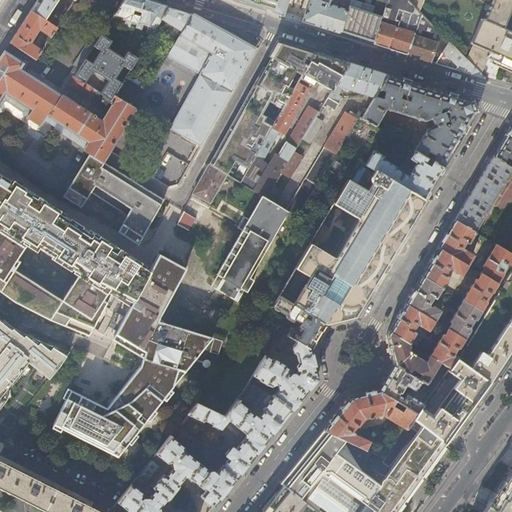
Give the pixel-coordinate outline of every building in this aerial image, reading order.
[(37,0),(31,11),(45,21),(59,0),(71,0),(74,1),(74,0),(37,0)] [(161,20),(169,7),(148,0),(124,0),(115,14),(124,18),(122,24),(129,26),(131,22),(133,23),(132,25),(136,26),(137,24),(138,24),(139,22),(149,26),(145,33),(142,32),(137,39),(147,42),(161,20)] [(241,0),(252,3),(273,10),(276,0),(241,0)] [(340,34),(341,31),(347,10),(331,5),(332,0),(276,0),(273,10),(273,12),(284,16),(288,0),(311,0),(308,11),(305,10),(302,21),(326,29),(340,34)] [(414,36),(422,14),(418,10),(407,0),(387,0),(382,19),(375,41),(374,44),(390,49),(407,54),(414,36)] [(511,21),(505,18),(511,2),(511,0),(407,0),(418,10),(422,0),(478,0),(488,5),(465,57),(481,73),(487,58),(511,68),(511,21)] [(191,13),(191,14),(183,12),(172,8),(169,7),(161,20),(183,32),(187,25),(190,26),(192,13),(191,13)] [(348,7),(347,10),(341,31),(356,36),(375,41),(382,19),(348,7)] [(45,21),(31,11),(21,26),(10,42),(35,59),(42,50),(30,42),(39,29),(50,37),(55,29),(45,21)] [(190,26),(187,25),(183,32),(150,85),(140,101),(145,104),(170,62),(198,78),(169,128),(178,133),(201,146),(255,49),(192,13),(190,26)] [(107,49),(111,42),(101,35),(94,46),(100,51),(92,63),(85,59),(74,76),(84,82),(92,70),(95,71),(108,80),(100,93),(111,100),(115,95),(122,83),(115,78),(124,66),(130,70),(137,59),(128,53),(123,59),(107,49)] [(430,62),(437,43),(414,36),(407,54),(420,59),(430,62)] [(241,182),(314,52),(278,40),(209,164),(226,174),(241,182)] [(484,79),(485,77),(481,73),(465,57),(448,40),(436,64),(467,73),(484,79)] [(23,64),(4,51),(0,57),(0,112),(1,113),(5,108),(38,130),(37,130),(46,136),(57,122),(89,142),(84,149),(84,151),(89,154),(103,162),(110,151),(136,108),(115,95),(111,100),(100,93),(84,82),(74,76),(70,74),(59,90),(56,88),(54,91),(19,69),(23,64)] [(328,56),(314,52),(241,182),(262,195),(266,197),(275,183),(282,171),(302,139),(318,113),(308,107),(279,155),(275,153),(268,165),(261,160),(268,147),(270,147),(277,132),(282,135),(308,89),(306,88),(310,80),(329,90),(328,91),(330,92),(349,62),(328,56)] [(364,67),(349,62),(330,92),(318,113),(302,139),(307,143),(320,121),(316,118),(324,106),(326,107),(328,105),(335,109),(337,104),(337,103),(341,96),(339,95),(341,88),(374,98),(379,90),(388,75),(364,67)] [(140,101),(150,85),(129,72),(122,83),(115,95),(136,108),(140,101)] [(434,124),(428,127),(409,158),(415,162),(407,175),(395,168),(396,167),(381,158),(382,156),(372,150),(364,164),(423,200),(436,177),(461,137),(475,112),(471,101),(451,94),(429,87),(388,75),(379,90),(385,92),(383,99),(374,98),(367,110),(362,118),(359,117),(357,120),(347,136),(367,148),(378,129),(375,126),(386,109),(424,120),(431,118),(434,124)] [(347,136),(357,120),(345,112),(323,146),(324,147),(286,209),(287,210),(298,216),(347,136)] [(511,123),(493,156),(511,167),(511,123)] [(301,154),(295,151),(282,171),(288,175),(301,154)] [(165,199),(103,162),(89,154),(63,193),(62,195),(82,208),(92,192),(126,214),(116,230),(145,248),(149,242),(152,243),(158,231),(151,227),(165,199)] [(511,169),(511,167),(493,156),(454,220),(475,232),(477,233),(485,220),(483,219),(483,218),(511,169)] [(279,296),(325,323),(354,316),(369,290),(389,258),(423,200),(364,164),(359,162),(279,296)] [(68,172),(55,164),(44,182),(57,190),(68,172)] [(217,190),(226,174),(209,164),(193,191),(190,197),(207,207),(217,190)] [(281,187),(275,183),(266,197),(272,201),(281,187)] [(160,316),(185,269),(159,255),(145,280),(138,276),(98,251),(44,217),(0,184),(0,293),(7,299),(33,313),(58,326),(91,338),(111,300),(118,303),(138,311),(118,345),(146,361),(138,377),(132,386),(110,412),(74,395),(59,430),(121,464),(217,335),(160,316)] [(266,197),(262,195),(217,273),(224,278),(220,284),(227,289),(225,293),(236,300),(243,289),(246,290),(252,279),(249,277),(249,276),(283,217),(285,218),(287,215),(285,214),(287,210),(286,209),(272,201),(266,197)] [(194,217),(183,211),(177,223),(187,229),(192,220),(193,220),(194,217)] [(465,251),(464,252),(461,250),(461,249),(463,245),(466,246),(473,234),(475,232),(454,220),(449,230),(438,248),(471,268),(476,260),(472,257),(472,255),(465,251)] [(511,254),(495,244),(483,266),(484,267),(480,273),(497,282),(502,273),(502,270),(505,264),(506,264),(511,268),(511,254)] [(466,275),(471,268),(438,248),(428,265),(421,276),(442,288),(443,286),(443,285),(450,273),(447,271),(450,267),(454,268),(453,270),(461,275),(462,273),(466,275)] [(511,269),(467,344),(457,356),(455,360),(489,383),(502,363),(511,347),(511,269)] [(491,292),(497,282),(480,273),(476,279),(475,278),(462,300),(480,310),(486,301),(485,298),(488,293),(491,292)] [(440,289),(442,288),(421,276),(415,286),(405,304),(438,323),(443,315),(439,312),(440,310),(432,306),(431,307),(428,305),(430,300),(433,302),(440,289)] [(322,327),(325,323),(279,296),(272,307),(286,315),(287,318),(292,321),(294,319),(299,322),(295,328),(291,326),(289,330),(276,323),(274,327),(279,331),(288,336),(292,338),(309,349),(322,327)] [(480,310),(462,300),(450,321),(451,322),(447,328),(464,338),(469,329),(469,325),(473,319),(476,318),(480,310)] [(433,330),(438,323),(405,304),(394,321),(388,331),(409,343),(417,328),(415,326),(417,322),(420,324),(420,325),(427,329),(429,328),(433,330)] [(0,396),(24,365),(21,363),(23,361),(26,363),(32,368),(33,368),(35,368),(36,367),(43,372),(41,375),(47,380),(55,371),(59,366),(58,365),(68,352),(55,348),(41,342),(14,328),(0,319),(0,396)] [(443,333),(442,333),(430,354),(440,360),(450,366),(455,360),(457,356),(453,353),(456,347),(459,346),(464,338),(447,328),(443,333)] [(281,349),(288,336),(279,331),(272,344),(281,349)] [(430,354),(425,361),(414,355),(413,353),(411,353),(409,343),(388,331),(386,335),(392,358),(393,364),(408,373),(411,369),(419,373),(417,378),(426,383),(440,360),(430,354)] [(290,373),(289,372),(288,367),(285,366),(285,364),(273,357),(271,358),(265,355),(249,380),(257,384),(260,380),(266,384),(267,383),(270,385),(274,383),(276,384),(277,385),(278,390),(274,395),(291,410),(307,389),(317,378),(309,349),(292,338),(290,341),(294,343),(292,346),(293,351),(295,353),(297,360),(295,363),(296,371),(295,372),(292,372),(290,373)] [(58,365),(59,366),(66,355),(68,352),(58,365)] [(75,357),(67,354),(67,355),(66,355),(59,366),(55,371),(64,374),(75,357)] [(448,371),(459,380),(432,417),(421,408),(417,413),(413,419),(445,443),(454,431),(477,399),(489,383),(455,360),(450,366),(448,371)] [(421,408),(424,403),(407,393),(404,397),(400,394),(406,384),(415,389),(419,384),(432,392),(435,388),(431,386),(426,383),(417,378),(415,376),(410,373),(408,373),(393,364),(390,370),(380,386),(378,390),(395,400),(405,406),(417,413),(421,408)] [(438,376),(437,376),(431,386),(435,388),(441,379),(439,377),(438,376)] [(247,402),(258,386),(257,384),(249,380),(244,390),(239,396),(247,402)] [(405,406),(402,411),(393,405),(395,400),(378,390),(349,397),(338,411),(323,430),(344,439),(364,448),(368,440),(354,433),(351,430),(355,425),(357,425),(364,418),(368,417),(370,417),(372,416),(381,413),(405,429),(408,425),(413,419),(417,413),(405,406)] [(244,432),(245,436),(235,448),(232,446),(226,453),(228,456),(221,465),(235,479),(265,442),(291,410),(274,395),(262,409),(263,410),(259,415),(256,413),(254,415),(248,410),(248,408),(236,399),(224,415),(196,402),(174,430),(179,433),(189,419),(188,418),(190,415),(201,419),(202,418),(219,426),(227,417),(244,432)] [(408,425),(417,431),(393,462),(422,476),(440,451),(445,443),(413,419),(408,425)] [(375,471),(368,478),(333,453),(344,439),(323,430),(304,453),(280,483),(284,485),(305,502),(318,511),(395,511),(415,485),(422,476),(393,462),(383,476),(375,471)] [(152,484),(155,487),(148,496),(143,496),(142,495),(142,491),(134,484),(140,477),(144,481),(158,465),(151,459),(113,507),(116,508),(120,502),(131,511),(135,510),(137,511),(164,511),(162,510),(160,505),(163,501),(167,497),(168,497),(185,474),(190,475),(204,487),(205,487),(200,493),(215,504),(235,479),(221,465),(216,471),(213,468),(210,469),(185,449),(184,445),(171,434),(157,452),(167,461),(171,460),(173,461),(173,465),(166,474),(163,471),(152,484)] [(102,511),(41,481),(42,479),(39,477),(36,476),(35,478),(7,463),(8,461),(3,459),(1,461),(0,460),(0,452),(4,444),(0,440),(0,486),(52,511),(102,511)] [(511,511),(511,477),(509,482),(508,481),(500,494),(499,493),(490,508),(497,511),(511,511)] [(297,511),(305,502),(284,485),(262,511),(297,511)]
